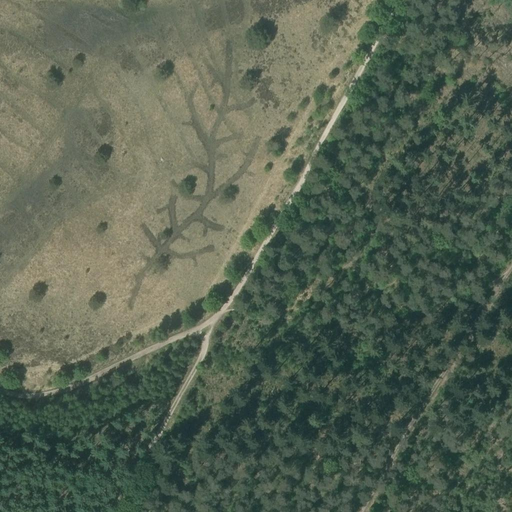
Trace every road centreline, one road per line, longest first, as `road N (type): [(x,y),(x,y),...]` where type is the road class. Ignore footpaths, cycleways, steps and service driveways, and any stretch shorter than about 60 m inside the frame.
road 1 (track): [(214,322),(397,0)]
road 2 (track): [(370,511),(502,279)]
road 3 (track): [(0,392),(59,392),(214,322)]
road 4 (track): [(214,322),(112,511)]
